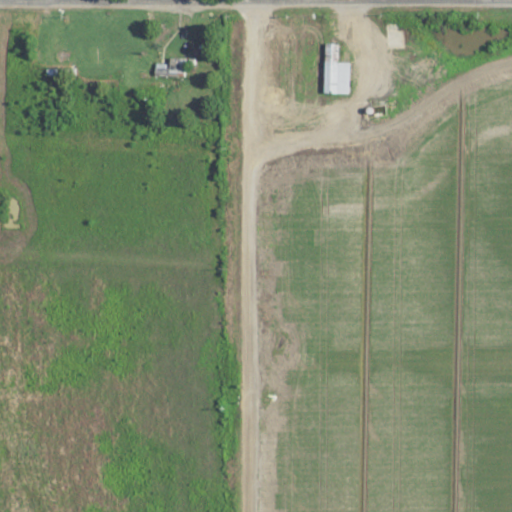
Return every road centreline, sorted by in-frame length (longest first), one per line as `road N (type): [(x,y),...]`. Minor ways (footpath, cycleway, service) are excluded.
road 1 (track): [(249,511),(252,221),(260,170),(285,157),(377,142),(511,75)]
road 2 (residential): [(511,1),(0,1)]
road 3 (track): [(186,1),(184,511)]
